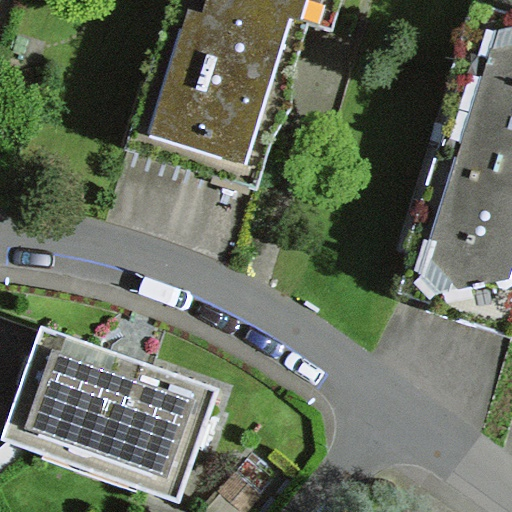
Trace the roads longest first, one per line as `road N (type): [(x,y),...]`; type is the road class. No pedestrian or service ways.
road 1 (residential): [(0,241),(107,250),(263,306),(416,414)]
road 2 (residential): [(332,511),(416,414)]
